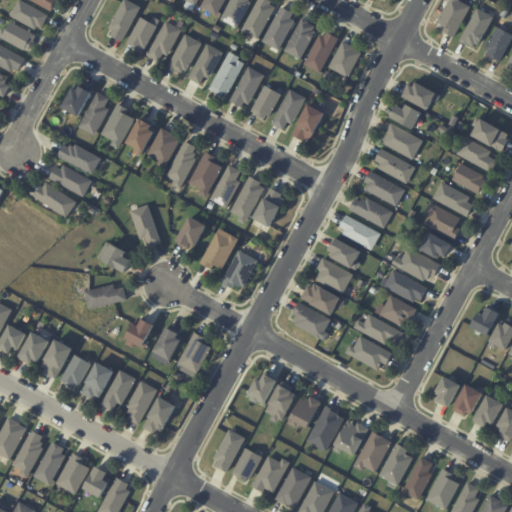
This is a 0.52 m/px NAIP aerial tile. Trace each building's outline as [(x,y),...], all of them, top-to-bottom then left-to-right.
[(49,18),(43,30),(39,28),(38,31),(13,17),(21,0),(50,16),(49,18)] [(59,0),(53,12),(31,0),(59,0)] [(125,42),(113,36),(116,31),(111,29),(127,0),(143,8),(125,42)] [(195,11),(199,0),(185,0),(187,1),(185,7),(195,11)] [(228,0),(219,17),(203,8),(207,0),(228,0)] [(252,0),(252,1),(254,3),(240,29),(224,20),(234,0),(252,0)] [(269,0),(275,3),(273,6),(278,8),(261,40),(244,31),(260,0),(269,0)] [(455,37),(446,32),(449,27),(441,23),(453,0),(462,0),(462,1),(474,8),(457,38),(455,37)] [(285,8),(296,14),(293,19),(298,22),(282,51),(265,42),(284,8),(285,8)] [(489,14),(497,18),(482,46),(479,45),(477,48),(470,44),(470,45),(463,42),(481,9),(489,14)] [(146,49),(145,48),(143,52),(129,45),(143,18),(147,20),(150,15),(162,22),(159,27),(160,27),(148,50),(146,49)] [(305,19),(312,23),(311,24),(318,27),(316,31),(319,33),(303,61),(286,52),(305,19)] [(169,56),(166,55),(161,63),(150,56),(169,22),(185,31),(170,57),(169,56)] [(38,38),(36,42),(37,42),(32,51),(28,49),(27,51),(0,36),(4,29),(8,31),(13,23),(38,37),(38,38)] [(224,29),(221,34),(215,31),(218,26),(224,29)] [(501,29),(511,35),(511,45),(502,63),(497,60),(497,61),(488,56),(490,53),(487,51),(500,29),(501,29)] [(331,34),(342,39),(323,74),(307,65),(323,36),(327,38),(330,33),(331,34)] [(175,70),(170,68),(188,35),(205,44),(190,72),(187,71),(185,75),(178,71),(178,72),(175,70)] [(346,42),(358,48),(357,49),(365,54),(351,79),(332,68),(346,42)] [(27,62),(21,72),(16,69),(13,73),(0,65),(0,44),(28,60),(27,62)] [(210,79),(208,77),(203,86),(191,79),(210,45),(227,54),(212,80),(210,79)] [(228,94),(227,94),(225,97),(212,91),(233,52),(243,58),(241,61),(248,65),(231,96),(228,94)] [(250,105),(247,104),(245,108),(233,102),(252,68),(268,77),(252,106),(250,105)] [(8,83),(7,85),(13,87),(7,98),(0,94),(0,73),(6,77),(5,79),(9,82),(8,83)] [(432,111),(404,96),(411,84),(415,86),(418,82),(441,95),(443,97),(439,104),(437,103),(432,111)] [(85,85),(95,91),(94,93),(95,93),(82,117),(65,108),(78,86),(82,88),(84,84),(85,85)] [(276,91),(285,96),(272,118),(270,116),(267,121),(258,116),(259,115),(254,112),(268,87),(276,91)] [(293,124),(291,123),(287,131),(274,125),(293,91),(309,99),(298,119),(298,120),(295,126),(293,124)] [(101,94),(112,100),(107,108),(112,111),(97,137),(81,128),(100,94),(101,94)] [(417,127),(415,131),(393,118),(400,107),(402,108),(405,103),(424,114),(417,127)] [(304,141),(295,135),(312,104),(318,108),(320,105),(328,109),(326,112),(328,113),(313,142),(307,139),(306,141),(304,141)] [(121,105),(132,111),(130,116),(137,120),(127,138),(128,138),(121,150),(114,146),(116,142),(104,135),(120,105),(121,105)] [(454,116),(460,120),(456,128),(450,125),(454,116)] [(145,118),(156,124),(155,127),(158,129),(157,132),(158,133),(147,153),(146,152),(143,157),(136,153),(138,148),(130,144),(144,118),(145,118)] [(484,119),(504,130),(504,131),(510,134),(507,139),(510,141),(504,152),(475,136),(479,129),(473,125),(477,118),(483,122),(484,119)] [(462,123),(468,126),(465,133),(459,129),(462,123)] [(419,154),(416,161),(385,144),(389,136),(388,136),(394,124),(426,142),(419,154)] [(439,132),(443,126),(449,130),(446,136),(439,132)] [(165,130),(176,136),(183,141),(168,170),(160,166),(162,162),(150,155),(164,129),(165,130)] [(493,154),(492,157),(501,162),(495,174),(460,155),(469,139),(495,152),(493,154)] [(188,143),(199,149),(197,153),(199,155),(197,159),(199,160),(183,190),(176,186),(178,182),(169,177),(188,142),(188,143)] [(95,176),(60,157),(66,146),(71,149),(73,146),(77,148),(78,146),(104,160),(95,176)] [(381,169),(383,165),(378,162),(385,150),(419,169),(410,185),(381,169)] [(209,154),(220,160),(218,164),(226,168),(209,199),(202,194),(204,191),(192,184),(208,153),(209,154)] [(485,178),(485,180),(489,182),(482,196),(455,181),(464,165),(486,177),(485,178)] [(52,179),(59,167),(64,170),(66,166),(95,182),(87,198),(52,179)] [(233,167),(244,173),(240,181),(244,183),(230,210),(213,200),(232,166),(233,167)] [(375,194),(367,190),(370,185),(367,183),(373,172),(408,192),(399,208),(375,194)] [(253,178),(264,184),(263,186),(268,189),(266,193),(254,213),(255,213),(248,226),(241,222),(243,218),(234,212),(253,178)] [(55,187),(80,204),(69,219),(36,197),(43,187),(46,188),(49,183),(55,187)] [(472,200),(471,203),(477,206),(470,218),(436,199),(445,183),(473,199),(472,200)] [(274,189),(285,196),(284,198),(290,202),(274,229),(257,219),(274,189)] [(353,210),(359,199),(364,202),(365,200),(369,202),(370,199),(396,213),(387,230),(352,211),(353,210)] [(462,223),(459,228),(464,230),(458,241),(430,226),(430,227),(427,225),(432,215),(428,213),(433,203),(463,220),(462,223)] [(161,244),(151,248),(148,239),(143,241),(133,212),(151,206),(164,243),(161,244)] [(414,211),(419,214),(415,220),(410,217),(414,211)] [(346,235),(348,231),(343,229),(350,216),(384,235),(374,252),(345,236),(346,235)] [(192,248),(191,247),(189,250),(179,244),(193,217),(210,226),(199,247),(197,246),(195,250),(192,248)] [(218,266),(217,266),(215,271),(203,264),(222,230),(241,240),(225,270),(218,266)] [(455,248),(449,258),(442,254),(439,259),(424,251),(433,234),(456,246),(455,248)] [(365,253),(360,262),(364,264),(360,272),(332,257),(334,253),(331,251),(338,238),(365,253)] [(130,254),(128,258),(135,262),(128,274),(101,258),(109,242),(130,254)] [(442,269),(437,278),(433,276),(431,281),(429,280),(427,282),(401,268),(412,249),(444,267),(442,269)] [(252,257),(261,262),(247,288),(245,287),(244,289),(238,286),(236,290),(224,284),(242,252),(252,257)] [(349,289),(346,295),(320,281),(324,273),(320,271),(326,260),(356,276),(349,289)] [(382,271),(387,274),(384,279),(379,276),(382,271)] [(430,293),(425,302),(420,299),(417,304),(388,288),(397,271),(431,290),(430,293)] [(362,280),(367,283),(364,288),(359,285),(362,280)] [(305,299),(311,287),(315,290),(318,285),(345,300),(345,301),(347,303),(343,311),(340,309),(337,316),(305,299)] [(116,287),(117,291),(127,289),(130,301),(92,311),(87,293),(116,286),(116,287)] [(419,312),(414,323),(410,321),(406,328),(383,316),(394,297),(420,311),(419,312)] [(0,303),(15,311),(10,319),(0,338),(0,303)] [(63,303),(77,310),(71,320),(58,313),(63,303)] [(298,325),(299,324),(297,323),(300,317),(296,315),(302,304),(334,321),(328,332),(332,335),(328,343),(298,326),(298,325)] [(491,308),(502,314),(490,337),(474,328),(483,310),(488,312),(490,308),(491,308)] [(405,337),(400,346),(392,341),(389,346),(364,332),(364,331),(359,328),(362,323),(367,326),(373,316),(407,334),(405,337)] [(511,320),(511,347),(510,351),(499,345),(497,349),(490,346),(504,320),(508,322),(509,319),(511,320)] [(146,320),(157,326),(147,345),(149,346),(147,350),(136,344),(134,348),(127,344),(130,340),(129,339),(138,321),(142,324),(145,320),(146,320)] [(46,327),(43,332),(38,329),(42,323),(47,325),(46,327)] [(17,351),(16,350),(13,355),(1,348),(13,326),(30,336),(22,351),(20,350),(19,352),(17,351)] [(172,327),(182,332),(181,334),(182,335),(185,337),(183,340),(185,341),(174,362),(157,352),(171,326),(172,327)] [(40,335),(53,342),(42,362),(40,362),(39,364),(35,362),(34,364),(33,363),(32,366),(21,360),(36,333),(40,335)] [(198,334),(209,340),(206,345),(214,349),(200,375),(181,364),(197,334),(198,334)] [(395,357),(390,367),(386,364),(381,372),(349,354),(353,347),(358,349),(364,338),(396,355),(395,357)] [(56,380),(46,374),(48,370),(44,368),(59,341),(76,351),(65,371),(63,370),(58,381),(56,380)] [(79,387),(79,386),(77,389),(63,382),(77,356),(93,365),(86,377),(87,378),(82,388),(79,387)] [(99,397),(97,396),(95,400),(83,394),(100,364),(117,374),(106,393),(105,393),(101,399),(99,397)] [(123,405),(121,404),(116,413),(104,406),(123,371),(139,381),(125,406),(123,405)] [(263,372),(278,380),(262,407),(248,399),(263,372)] [(169,381),(173,373),(177,375),(173,383),(169,381)] [(450,379),(463,386),(451,409),(439,402),(443,395),(438,392),(446,377),(450,379)] [(145,384),(160,392),(149,412),(142,426),(130,420),(133,416),(130,414),(132,410),(129,409),(144,383),(145,384)] [(281,385),(298,395),(282,421),(265,411),(281,385)] [(478,390),(485,395),(476,413),(474,412),(473,415),(468,413),(465,417),(455,411),(468,385),(478,390)] [(490,396),(507,405),(495,428),(490,425),(489,427),(487,426),(486,428),(476,423),(490,396)] [(169,402),(179,408),(164,434),(159,431),(157,435),(145,428),(163,398),(169,402)] [(301,398),(321,408),(308,437),(286,427),(301,398)] [(511,442),(500,436),(502,431),(499,430),(510,409),(511,410),(511,442)] [(325,411),(345,423),(326,456),(305,445),(325,411)] [(12,420),(22,425),(22,426),(29,431),(12,462),(0,455),(0,438),(11,419),(12,420)] [(355,426),(357,427),(360,423),(371,429),(365,440),(367,441),(358,457),(345,449),(342,454),(335,451),(351,422),(356,425),(355,426)] [(248,440),(230,474),(218,468),(221,463),(216,461),(232,431),(248,440)] [(35,432),(45,438),(42,443),(46,445),(44,449),(46,450),(29,480),(21,476),(24,472),(15,467),(34,432),(35,432)] [(395,444),(378,475),(368,468),(365,473),(357,468),(376,432),(386,438),(386,439),(395,444)] [(56,444),(67,450),(64,455),(68,458),(52,487),(36,478),(55,444),(56,444)] [(416,459),(401,487),(382,477),(399,445),(411,451),(408,455),(416,459)] [(265,459),(253,481),(250,479),(248,483),(234,475),(249,449),(265,459)] [(76,455),(87,461),(85,465),(93,470),(78,496),(58,485),(76,455)] [(271,457),(283,464),(285,460),(293,464),(276,494),(268,490),(266,494),(254,487),(271,457)] [(435,475),(421,501),(405,493),(424,458),(435,464),(431,473),(435,475)] [(100,468),(110,474),(108,478),(113,481),(103,499),(86,490),(99,468),(100,468)] [(314,478),(297,510),(290,506),(289,507),(277,501),(295,468),(314,478)] [(462,486),(449,511),(429,501),(445,470),(457,476),(454,481),(462,486)] [(120,480),(131,486),(128,491),(133,494),(122,511),(101,511),(119,479),(120,480)] [(337,493),(326,511),(301,511),(317,482),(337,493)] [(482,501),(476,511),(454,511),(470,484),(482,490),(478,498),(482,501)] [(361,504),(356,511),(331,511),(342,494),(361,504)] [(510,508),(507,511),(483,511),(492,496),(504,502),(503,503),(510,508)] [(17,511),(22,503),(38,511),(17,511)] [(359,511),(370,511),(369,511),(372,507),(364,503),(359,511)]
